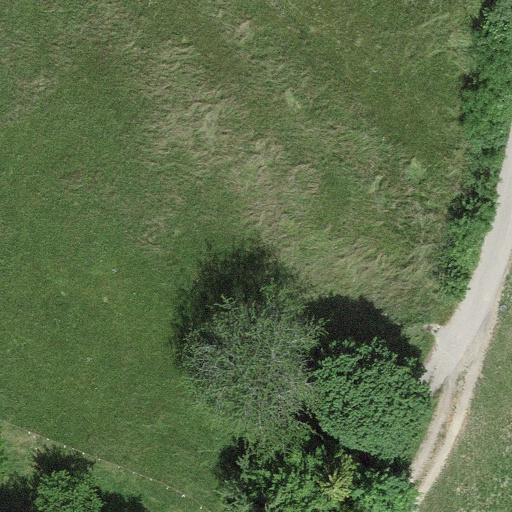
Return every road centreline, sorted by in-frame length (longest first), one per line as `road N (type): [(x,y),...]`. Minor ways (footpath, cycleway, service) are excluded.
road 1 (unclassified): [(511,193),(480,295),(441,362),(313,511)]
road 2 (track): [(471,311),(470,363),(432,465),(400,511)]
